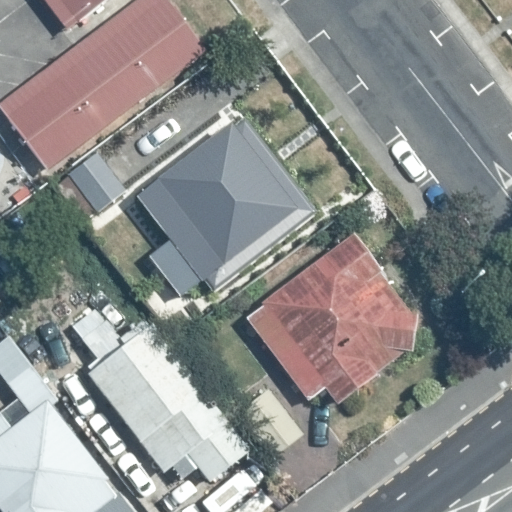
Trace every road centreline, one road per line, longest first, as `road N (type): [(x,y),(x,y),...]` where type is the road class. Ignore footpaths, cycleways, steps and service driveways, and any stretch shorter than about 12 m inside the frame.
road 1 (residential): [(356,0),(511,204)]
road 2 (secondary): [(405,511),(511,433)]
